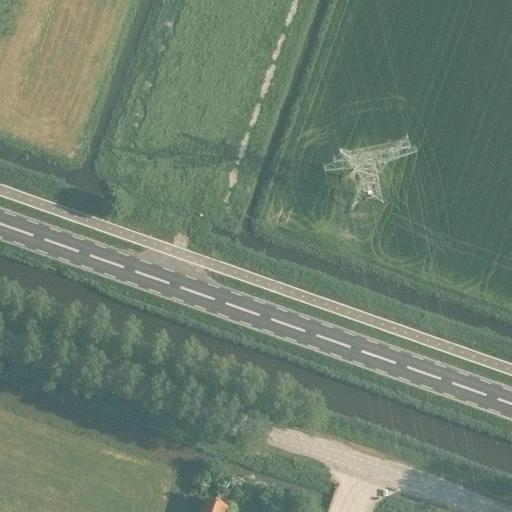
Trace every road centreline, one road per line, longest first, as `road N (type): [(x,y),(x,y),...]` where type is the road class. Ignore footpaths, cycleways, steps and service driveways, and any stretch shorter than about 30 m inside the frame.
road 1 (primary): [(511,401),(0,223)]
road 2 (unclassified): [(511,510),(0,334)]
